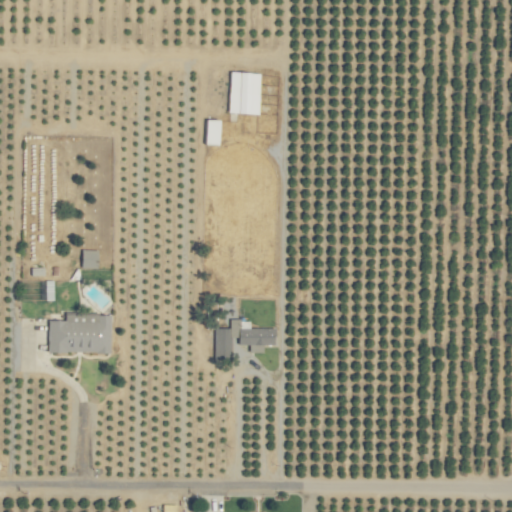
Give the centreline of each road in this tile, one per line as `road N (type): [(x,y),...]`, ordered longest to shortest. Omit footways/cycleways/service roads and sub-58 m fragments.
road 1 (residential): [(0,488),(297,491)]
road 2 (residential): [(511,496),(297,491)]
